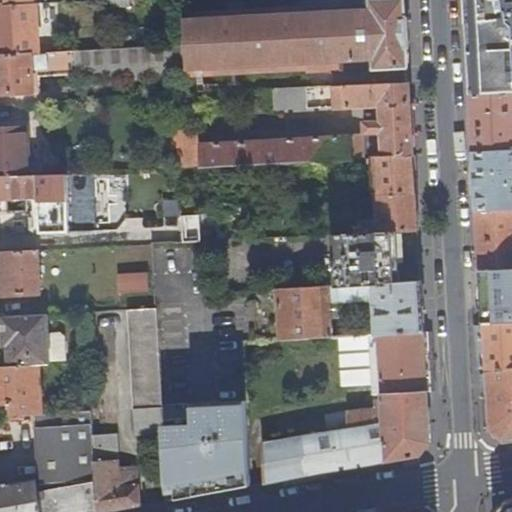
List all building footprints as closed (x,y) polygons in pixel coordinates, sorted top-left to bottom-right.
[(304,0),(305,7),(184,13),(186,44),(188,75),(309,69),(309,72),(409,67),(407,47),(409,47),(407,17),(406,17),(405,7),(404,0),(304,0)] [(511,0),(465,0),(467,25),(469,63),(471,95),(511,92),(511,0)] [(0,5),(0,55),(33,53),(41,53),(39,3),(37,3),(0,5)] [(78,81),(188,75),(186,44),(77,51),(78,81)] [(33,53),(35,87),(42,86),(41,77),(73,76),(73,51),(41,53),(33,53)] [(33,53),(0,55),(0,93),(35,92),(35,87),(33,53)] [(303,142),(200,146),(201,167),(215,166),(375,158),(415,155),(413,124),(411,81),(335,85),(335,108),(381,107),(382,121),(366,122),(367,134),(362,138),(354,139),(303,142)] [(306,87),(274,88),(275,107),(307,106),(306,87)] [(511,92),(471,95),(472,123),(474,152),(511,149),(511,92)] [(0,126),(0,177),(29,176),(28,152),(22,152),(21,126),(0,126)] [(200,146),(199,129),(174,130),(174,146),(180,146),(181,167),(201,167),(200,146)] [(511,149),(474,152),(476,185),(476,196),(477,210),(511,208),(511,149)] [(377,195),(417,193),(416,178),(415,155),(375,158),(376,195),(377,195)] [(98,229),(95,172),(29,176),(0,177),(0,234),(29,233),(28,212),(0,213),(0,199),(39,198),(41,232),(98,229)] [(357,233),(419,230),(418,216),(417,193),(377,195),(378,220),(357,221),(357,233)] [(511,208),(477,210),(479,242),(480,268),(511,266),(511,208)] [(201,224),(182,224),(183,242),(202,241),(201,224)] [(339,287),(422,282),(421,262),(419,230),(357,233),(336,234),(339,287)] [(41,249),(3,252),(4,275),(0,279),(0,290),(7,296),(42,294),(41,249)] [(511,266),(480,268),(482,298),(483,323),(511,321),(511,266)] [(119,290),(149,289),(149,274),(119,275),(119,290)] [(348,336),(424,332),(423,310),(422,282),(339,287),(332,287),(332,302),(362,300),(376,305),(377,326),(348,327),(348,336)] [(279,290),(282,339),(334,337),(332,302),(332,287),(279,290)] [(162,427),(155,309),(129,311),(135,430),(162,429),(162,427)] [(47,315),(0,316),(0,339),(3,340),(5,367),(38,365),(49,365),(49,363),(48,334),(47,315)] [(511,321),(483,323),(484,351),(485,369),(511,367),(511,321)] [(348,336),(344,336),(347,382),(373,382),(375,409),(347,412),(347,414),(328,417),(329,432),(263,443),(265,483),(328,472),(348,468),(422,454),(430,442),(428,391),(425,347),(424,332),(348,336)] [(60,334),(48,334),(49,363),(65,362),(65,338),(60,334)] [(5,367),(0,367),(0,404),(12,403),(13,416),(41,415),(38,365),(5,367)] [(511,367),(485,369),(487,400),(489,430),(501,440),(511,438),(511,367)] [(211,402),(216,492),(221,491),(220,485),(239,481),(240,488),(253,485),(249,400),(211,402)] [(162,429),(165,494),(178,492),(197,489),(198,495),(216,492),(211,402),(192,403),(193,417),(175,418),(175,426),(162,427),(162,429)] [(39,429),(44,485),(48,485),(96,481),(94,436),(93,425),(39,429)] [(97,488),(98,511),(104,511),(131,507),(142,505),(141,485),(139,485),(138,471),(120,472),(118,434),(94,436),(96,481),(97,488)] [(37,479),(0,485),(0,511),(98,511),(97,488),(48,492),(48,485),(44,485),(38,486),(37,479)] [(220,485),(221,491),(235,489),(240,488),(239,481),(220,485)] [(178,492),(179,499),(194,496),(198,495),(197,489),(178,492)] [(511,511),(511,499),(507,501),(497,511),(511,511)]
